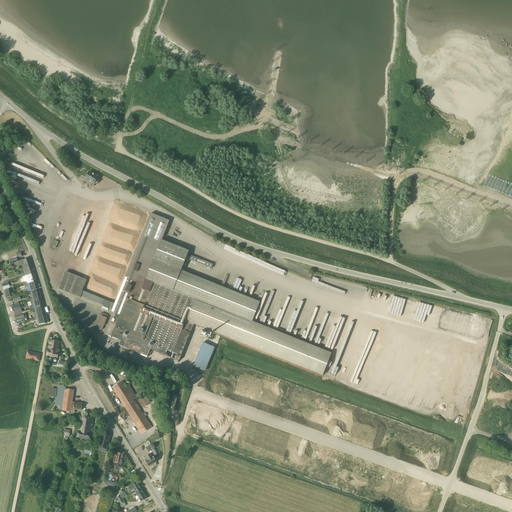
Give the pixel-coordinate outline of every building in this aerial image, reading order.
[(29,145),(39,157),(42,154),(32,143),(29,145)] [(36,172),(39,164),(12,154),(11,156),(15,158),(12,167),(16,168),(17,165),(36,172)] [(97,184),(99,180),(97,179),(98,176),(89,171),(84,181),(88,183),(89,183),(92,184),(93,183),(94,184),(95,183),(97,184)] [(34,194),(37,187),(19,180),(17,187),(28,190),(27,192),(34,194)] [(260,302),(181,270),(189,251),(162,240),(162,239),(170,221),(152,214),(152,213),(118,200),(117,202),(113,202),(83,278),(66,272),(59,289),(80,297),(81,296),(113,309),(112,311),(120,315),(111,336),(121,340),(119,345),(147,356),(150,349),(179,361),(194,324),(323,375),(332,353),(252,321),(260,302)] [(67,245),(73,225),(69,224),(73,209),(64,206),(57,235),(64,237),(62,243),(67,245)] [(29,221),(41,226),(43,222),(39,220),(40,218),(32,214),(29,221)] [(10,234),(0,238),(0,249),(14,243),(10,234)] [(70,254),(75,240),(72,239),(67,253),(70,254)] [(23,260),(18,262),(19,266),(22,265),(23,268),(32,266),(29,258),(23,260)] [(24,269),(21,270),(22,273),(23,277),(26,276),(34,273),(32,267),(32,266),(23,268),(24,269)] [(307,288),(310,281),(283,271),(281,275),(285,276),(286,274),(289,275),(288,278),(291,279),(290,282),(307,288)] [(28,281),(23,283),(24,285),(25,285),(36,281),(36,280),(34,273),(26,276),(28,281)] [(352,283),(316,275),(314,285),(318,286),(319,284),(350,291),(352,283)] [(36,281),(25,285),(26,287),(29,286),(31,291),(39,288),(36,281)] [(6,285),(3,286),(4,290),(10,289),(13,288),(12,285),(9,286),(8,282),(5,283),(6,285)] [(10,289),(4,290),(6,298),(13,296),(10,289)] [(32,298),(29,299),(30,302),(33,301),(41,298),(42,298),(39,290),(31,292),(32,298)] [(385,295),(385,308),(385,312),(391,312),(391,307),(396,307),(396,296),(385,295)] [(33,301),(30,301),(31,305),(30,307),(31,310),(33,309),(35,309),(44,306),(42,298),(41,298),(33,301)] [(308,328),(306,326),(313,305),(309,304),(308,307),(306,306),(304,310),(300,315),(302,310),(298,308),(300,310),(297,314),(292,326),(289,323),(288,324),(285,330),(288,331),(289,332),(293,333),(295,329),(298,325),(301,328),(298,335),(304,337),(308,328)] [(35,309),(33,309),(34,313),(36,312),(37,316),(34,317),(34,318),(34,317),(46,314),(44,306),(35,309)] [(269,324),(273,326),(279,308),(276,307),(273,313),(271,312),(268,320),(271,321),(269,324)] [(48,322),(46,314),(34,317),(34,318),(35,320),(38,319),(39,325),(48,322)] [(57,353),(59,341),(49,340),(47,349),(46,357),(57,358),(58,353),(57,353)] [(204,371),(213,346),(200,342),(191,366),(204,371)] [(39,361),(40,354),(28,352),(26,358),(39,361)] [(408,367),(404,365),(392,397),(396,398),(408,367)] [(123,381),(112,387),(125,408),(136,401),(138,399),(137,398),(148,391),(146,388),(135,395),(128,384),(126,386),(125,384),(123,381)] [(58,385),(55,405),(57,406),(57,407),(60,408),(60,410),(70,412),(71,412),(72,409),(75,409),(81,410),(82,403),(73,402),(74,390),(65,389),(66,385),(58,385)] [(136,401),(125,408),(141,434),(152,427),(149,422),(136,401)] [(90,434),(93,419),(82,416),(79,432),(78,432),(77,437),(91,440),(92,435),(90,434)] [(102,434),(99,447),(107,449),(110,436),(102,434)] [(122,464),(124,454),(116,452),(114,462),(113,466),(121,468),(122,464)] [(149,466),(156,461),(154,458),(155,458),(152,453),(145,457),(148,462),(147,462),(149,466)] [(106,480),(105,484),(112,486),(111,489),(115,491),(117,483),(106,480)] [(132,484),(128,486),(132,493),(135,491),(141,488),(137,482),(132,484)] [(141,502),(147,499),(141,488),(135,491),(141,502)] [(118,496),(116,497),(117,499),(118,501),(122,498),(127,496),(125,491),(117,496),(118,496)]
